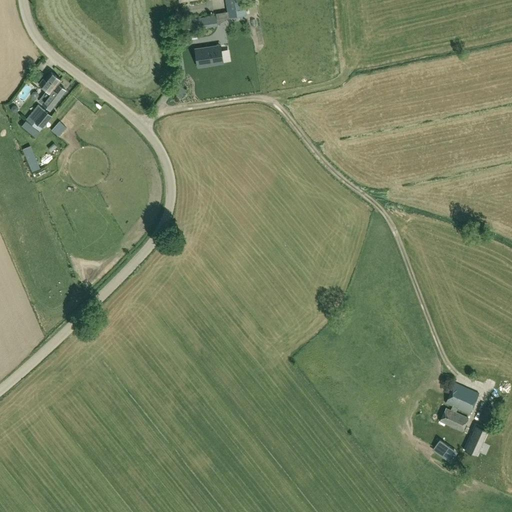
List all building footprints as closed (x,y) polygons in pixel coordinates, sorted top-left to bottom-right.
[(197,8),(209,6),(208,0),(196,2),(197,8)] [(227,0),(230,17),(246,15),(243,0),(227,0)] [(216,16),(186,20),(188,30),(218,26),(216,16)] [(220,44),(195,48),(198,65),(223,61),(220,44)] [(40,79),(42,75),(35,70),(33,74),(40,79)] [(43,79),(39,84),(47,91),(39,101),(51,110),(66,90),(58,84),(61,80),(51,72),(45,80),(43,79)] [(70,89),(75,79),(69,77),(65,87),(70,89)] [(38,105),(28,116),(34,121),(36,123),(42,128),(52,116),(44,110),(38,105)] [(479,394),(455,383),(446,403),(452,406),(450,410),(446,408),(440,421),(462,431),(468,418),(456,412),(458,408),(470,414),(479,394)] [(485,399),(494,402),(500,386),(491,383),(485,399)] [(489,406),(482,404),(480,414),(487,416),(489,406)] [(436,413),(433,414),(432,417),(433,419),(436,421),(438,420),(440,417),(439,414),(436,413)] [(488,431),(476,426),(465,450),(477,455),(488,431)] [(453,449),(446,459),(449,461),(456,451),(453,449)]
